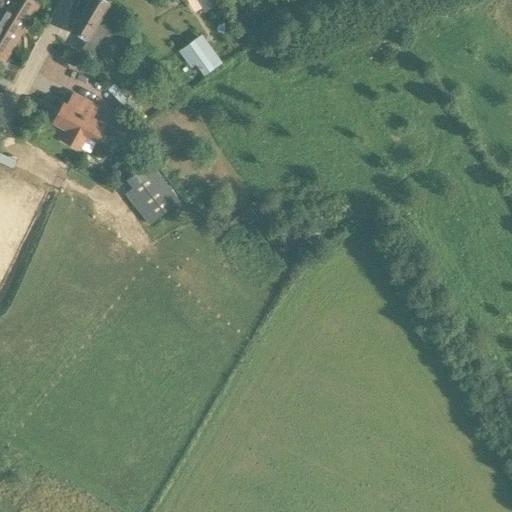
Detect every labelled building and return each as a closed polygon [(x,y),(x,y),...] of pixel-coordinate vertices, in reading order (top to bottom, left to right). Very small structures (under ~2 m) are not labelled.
[(0,0),(0,57),(1,58),(35,3),(28,0),(0,0)] [(118,27),(100,16),(109,2),(105,0),(89,0),(71,30),(87,39),(81,50),(98,60),(113,36),(127,45),(133,37),(122,21),(118,27)] [(200,34),(178,50),(200,81),(222,65),(200,34)] [(65,109),(62,107),(52,125),(67,133),(61,143),(77,151),(85,137),(95,143),(103,129),(89,122),(95,109),(72,97),(65,109)] [(157,202),(171,191),(149,163),(139,170),(145,178),(141,182),(155,200),(157,202)] [(145,211),(153,206),(138,187),(131,193),(145,211)]
